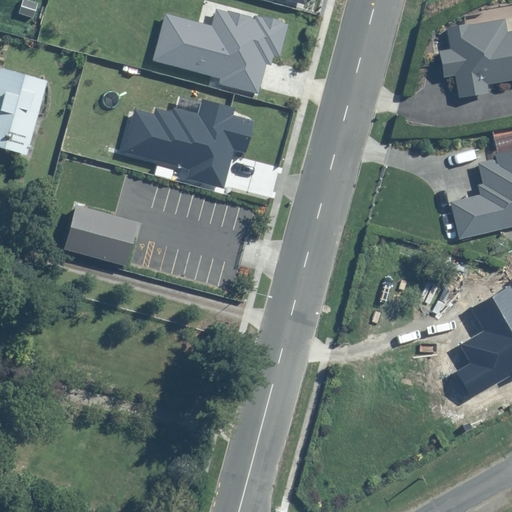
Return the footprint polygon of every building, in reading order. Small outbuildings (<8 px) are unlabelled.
[(166,16),(155,59),(223,76),(221,83),(258,93),(265,64),(271,65),(274,55),(280,56),(288,25),(282,23),(283,20),(263,15),(262,18),(254,16),(254,19),(250,18),(251,17),(228,11),(228,13),(217,10),(213,28),(166,16)] [(488,93),(486,83),(511,78),(511,30),(504,32),(502,20),(469,26),(468,21),(446,25),(450,46),(440,48),(445,75),(453,74),(458,99),(488,93)] [(45,81),(0,67),(0,146),(24,154),(45,81)] [(136,110),(125,152),(190,169),(188,179),(224,188),(234,150),(246,153),(255,121),(234,115),(235,109),(203,100),(199,116),(174,109),(173,113),(157,109),(155,115),(136,110)] [(482,196),(452,203),(460,238),(511,225),(511,149),(494,154),(495,159),(479,163),(484,184),(479,185),(482,196)] [(78,209),(65,250),(124,267),(136,227),(78,209)] [(472,366),(458,374),(470,396),(511,373),(511,295),(509,289),(474,308),(486,330),(460,344),(472,366)]
